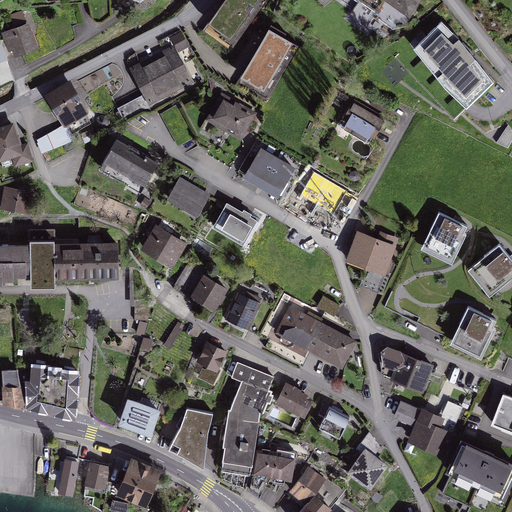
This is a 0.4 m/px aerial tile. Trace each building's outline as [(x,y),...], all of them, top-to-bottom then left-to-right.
[(85,0),(88,9),(111,7),(111,0),(85,0)] [(224,0),(211,18),(225,28),(223,31),(237,41),(266,0),(224,0)] [(357,0),(359,1),(350,14),(366,25),(376,11),(378,12),(380,10),(378,8),(383,0),(387,0),(408,14),(418,0),(357,0)] [(22,11),(11,15),(15,24),(25,20),(22,11)] [(459,38),(441,21),(418,43),(450,82),(471,102),(493,81),(459,38)] [(286,33),(271,24),(243,72),(258,80),(255,83),(271,92),(299,45),(284,37),(286,33)] [(35,46),(27,25),(4,33),(9,47),(13,46),(16,53),(35,46)] [(187,45),(181,33),(172,38),(178,50),(187,45)] [(191,81),(173,47),(132,69),(150,102),(191,81)] [(66,123),(86,111),(80,101),(79,101),(69,84),(49,95),(66,123)] [(150,107),(143,95),(117,108),(124,121),(150,107)] [(226,130),(240,138),(254,113),(235,102),(234,104),(220,97),(209,116),(228,127),(226,130)] [(386,107),(373,99),(371,104),(384,111),(386,107)] [(361,106),(354,102),(342,121),(372,139),(384,119),(361,106)] [(194,138),(176,105),(163,112),(181,145),(194,138)] [(86,111),(66,123),(72,134),(73,133),(92,122),(86,111)] [(105,116),(100,116),(97,119),(97,124),(100,127),(105,127),(108,124),(108,119),(105,116)] [(66,123),(37,139),(43,152),(76,140),(73,133),(72,134),(66,123)] [(19,146),(12,125),(0,128),(0,159),(12,156),(15,165),(32,160),(28,144),(19,146)] [(511,139),(511,130),(508,125),(496,142),(507,147),(511,139)] [(243,140),(234,136),(228,146),(215,138),(207,151),(232,166),(244,145),(243,140)] [(157,163),(116,139),(102,164),(118,174),(116,177),(124,182),(127,178),(143,188),(157,163)] [(261,186),(277,159),(261,149),(245,176),(261,186)] [(278,195),(293,168),(277,159),(261,186),(278,195)] [(358,172),(355,171),(351,171),(349,175),(350,179),(354,181),(358,179),(359,176),(358,172)] [(210,194),(180,176),(167,197),(197,215),(208,197),(210,194)] [(31,192),(5,187),(2,207),(27,212),(31,192)] [(151,203),(145,199),(141,205),(147,209),(151,203)] [(258,222),(227,204),(226,207),(215,226),(245,243),(258,222)] [(458,221),(439,211),(430,229),(432,230),(429,234),(436,237),(430,249),(450,259),(454,250),(457,252),(466,233),(463,232),(467,225),(458,221)] [(171,235),(157,227),(154,233),(145,248),(171,264),(183,243),(170,235),(171,235)] [(54,282),(118,281),(118,244),(55,245),(55,231),(28,231),(28,246),(0,246),(0,287),(13,287),(13,281),(28,281),(28,292),(54,291),(54,282)] [(378,241),(359,234),(349,261),(363,266),(364,263),(383,270),(395,239),(380,233),(378,241)] [(201,241),(197,248),(210,256),(214,249),(201,241)] [(511,258),(499,243),(484,256),(485,257),(481,260),(486,266),(475,274),(489,291),(497,285),(499,288),(511,277),(511,258)] [(208,272),(189,261),(173,287),(201,305),(203,301),(214,308),(219,300),(220,301),(224,295),(222,294),(226,289),(205,276),(208,272)] [(245,297),(239,294),(227,317),(247,327),(260,299),(247,292),(245,297)] [(339,305),(323,296),(318,305),(334,315),(339,305)] [(487,315),(468,306),(459,323),(461,324),(459,329),(465,332),(460,344),(479,353),(483,344),(487,346),(495,328),(493,327),(496,319),(487,315)] [(306,316),(290,307),(284,319),(280,318),(266,346),(300,363),(308,348),(341,365),(354,340),(319,322),(321,318),(309,311),(306,316)] [(140,347),(148,350),(152,341),(143,338),(140,347)] [(226,352),(207,342),(198,360),(209,365),(207,367),(207,368),(206,369),(204,369),(203,368),(200,376),(211,381),(223,358),(226,352)] [(60,364),(64,365),(78,367),(80,349),(65,346),(60,364)] [(404,354),(387,347),(382,350),(386,374),(421,388),(431,364),(421,360),(420,362),(403,355),(404,354)] [(47,361),(36,359),(36,364),(32,364),(31,381),(25,381),(27,406),(30,407),(30,409),(46,413),(47,411),(54,412),(54,414),(71,418),(71,416),(75,417),(75,414),(77,414),(80,374),(78,374),(78,367),(64,365),(64,369),(61,369),(61,367),(50,366),(50,365),(46,365),(47,361)] [(226,431),(255,438),(260,410),(263,411),(271,391),(268,389),(273,376),(238,362),(232,375),(242,380),(231,407),(232,407),(230,416),(227,416),(228,425),(226,425),(226,431)] [(4,403),(24,406),(17,369),(2,370),(4,403)] [(351,370),(344,369),(341,384),(349,385),(348,388),(356,389),(355,391),(363,393),(365,378),(358,377),(358,374),(351,373),(351,370)] [(300,390),(286,383),(278,400),(287,404),(287,406),(298,411),(306,395),(299,392),(300,390)] [(511,397),(503,394),(492,423),(511,430),(511,397)] [(121,421),(150,431),(157,410),(129,400),(121,421)] [(440,418),(401,401),(395,413),(418,423),(411,438),(442,452),(462,408),(448,402),(440,418)] [(337,410),(324,403),(318,413),(324,416),(319,426),(339,437),(350,416),(337,410)] [(173,440),(168,447),(185,456),(204,466),(208,431),(213,412),(187,407),(180,426),(174,437),(173,440)] [(160,435),(173,440),(174,437),(162,429),(160,435)] [(255,438),(226,431),(226,434),(225,434),(225,443),(226,444),(222,469),(249,474),(255,438)] [(356,451),(362,455),(366,450),(374,457),(381,447),(370,432),(356,451)] [(272,441),(258,438),(257,445),(271,447),(272,441)] [(511,464),(462,441),(450,465),(449,468),(452,470),(442,493),(463,503),(465,504),(470,506),(466,511),(505,511),(511,497),(511,464)] [(268,463),(270,451),(257,449),(252,471),(272,475),(274,464),(268,463)] [(274,464),(272,475),(267,484),(275,488),(277,483),(281,477),(285,477),(290,478),(295,451),(284,449),(284,450),(277,449),(276,452),(270,451),(268,463),(274,464)] [(374,457),(366,450),(362,455),(351,470),(370,485),(385,465),(374,457)] [(78,462),(65,459),(59,492),(72,495),(78,462)] [(146,508),(161,474),(131,462),(116,497),(146,508)] [(90,463),(85,484),(104,488),(109,467),(90,463)] [(325,480),(309,466),(290,490),(307,503),(325,480)] [(249,489),(258,494),(266,478),(264,478),(264,477),(256,475),(253,478),(249,489)] [(326,479),(325,480),(307,503),(299,511),(326,511),(345,491),(337,485),(326,479)] [(128,503),(112,500),(111,508),(126,511),(128,503)]
